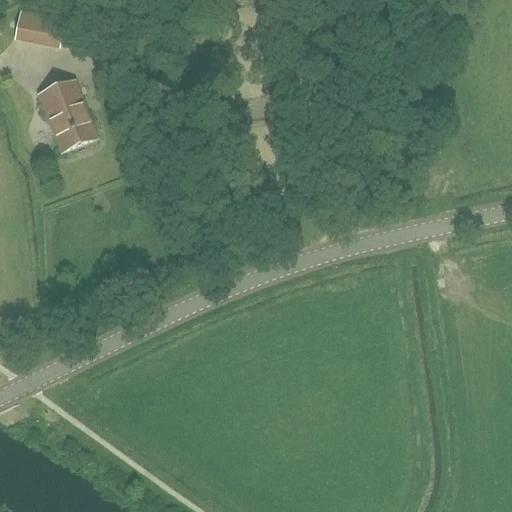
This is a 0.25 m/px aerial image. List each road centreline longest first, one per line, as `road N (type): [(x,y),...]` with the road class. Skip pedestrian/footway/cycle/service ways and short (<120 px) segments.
road 1 (tertiary): [(0,398),(238,285),(340,250)]
road 2 (unclassified): [(340,250),(312,0)]
road 3 (tertiary): [(340,250),(511,211)]
